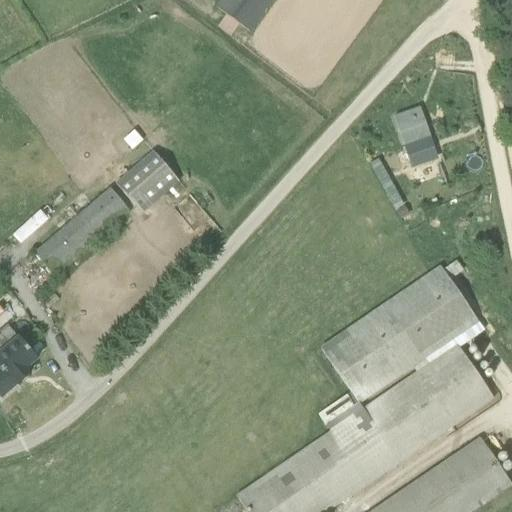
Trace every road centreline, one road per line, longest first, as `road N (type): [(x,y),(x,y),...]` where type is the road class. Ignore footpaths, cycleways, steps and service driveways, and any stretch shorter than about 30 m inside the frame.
road 1 (unclassified): [(0,452),(35,439),(98,389),(460,0)]
road 2 (track): [(511,228),(474,0)]
